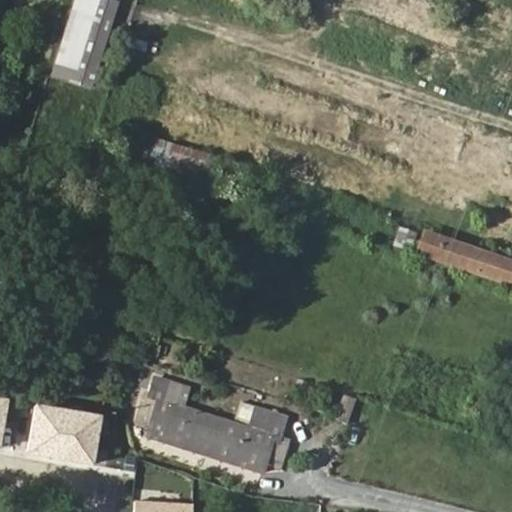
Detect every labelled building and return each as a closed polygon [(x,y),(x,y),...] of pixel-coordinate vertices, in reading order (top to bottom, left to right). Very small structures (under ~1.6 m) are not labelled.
[(84,70),(106,0),(80,0),(53,83),(90,95),(97,74),(84,70)] [(119,3),(108,0),(106,0),(84,70),(97,74),(119,3)] [(511,262),(409,230),(402,247),(511,282),(511,262)] [(75,313),(69,337),(79,341),(86,316),(75,313)] [(85,356),(82,367),(98,372),(99,359),(85,356)] [(98,372),(82,367),(71,365),(66,391),(100,401),(106,373),(98,372)] [(167,379),(162,395),(179,401),(185,385),(167,379)] [(179,401),(162,395),(160,400),(178,405),(179,401)] [(339,395),(336,422),(348,423),(350,397),(339,395)] [(178,405),(160,400),(148,437),(263,473),(276,431),(251,423),(250,428),(178,405)] [(251,423),(276,431),(281,416),(257,407),(251,423)] [(100,419),(36,408),(29,455),(92,466),(100,419)] [(133,501),(132,511),(192,511),(193,505),(133,501)]
